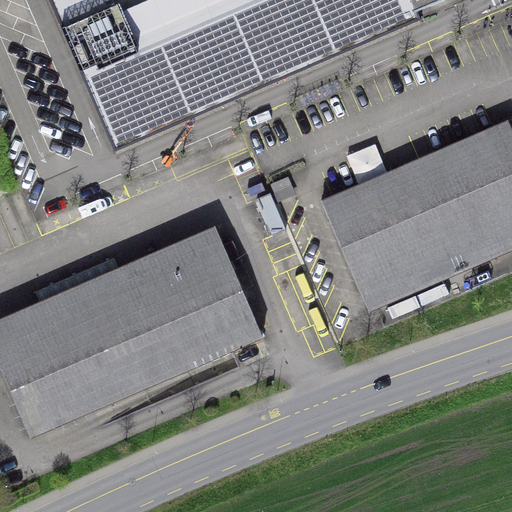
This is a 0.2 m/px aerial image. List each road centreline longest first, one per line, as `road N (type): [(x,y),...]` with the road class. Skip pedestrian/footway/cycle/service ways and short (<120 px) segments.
road 1 (unclassified): [(511,348),(333,410),(92,511)]
road 2 (unknown): [(487,0),(111,169)]
road 3 (unknown): [(111,169),(39,0)]
road 4 (unknown): [(0,60),(51,174),(79,180)]
